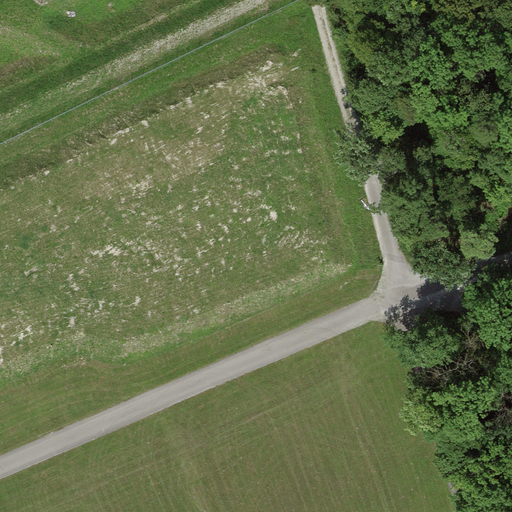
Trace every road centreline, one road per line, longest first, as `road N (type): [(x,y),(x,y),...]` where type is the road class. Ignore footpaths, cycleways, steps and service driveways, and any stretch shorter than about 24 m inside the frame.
road 1 (track): [(511,258),(403,297),(0,473)]
road 2 (track): [(466,511),(310,0)]
